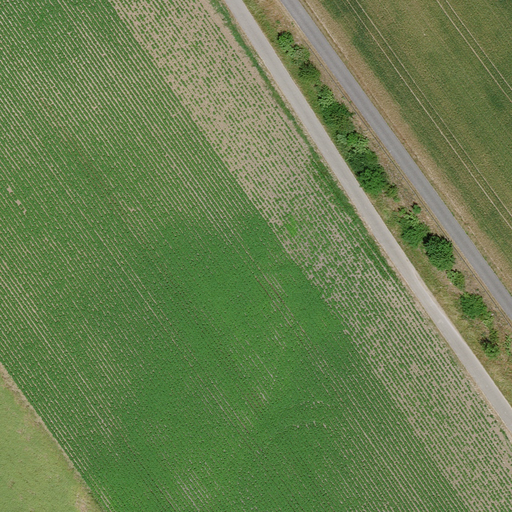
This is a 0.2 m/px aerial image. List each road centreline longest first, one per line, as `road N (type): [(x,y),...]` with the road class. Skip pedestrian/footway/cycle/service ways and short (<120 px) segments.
road 1 (track): [(232,0),(511,421)]
road 2 (track): [(511,308),(290,0)]
